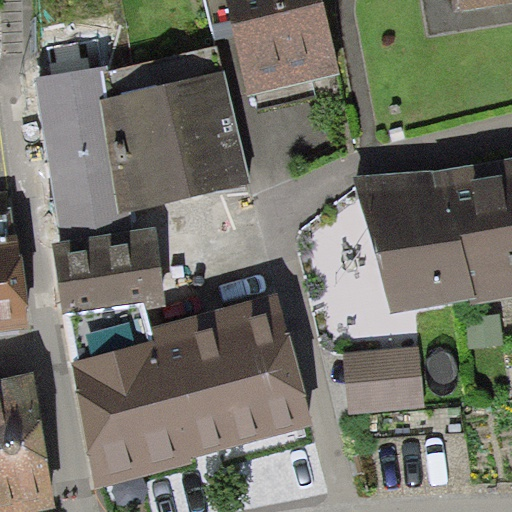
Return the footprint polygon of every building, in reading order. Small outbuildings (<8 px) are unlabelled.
[(232,0),(251,99),(348,79),(326,0),(232,0)] [(511,0),(454,0),(456,14),(511,6),(511,0)] [(249,191),(229,79),(118,98),(113,73),(41,85),(68,239),(136,227),(133,212),(249,191)] [(511,167),(470,175),(492,298),(511,294),(511,167)] [(470,175),(361,193),(382,318),(492,298),(470,175)] [(154,233),(56,248),(66,319),(164,305),(154,233)] [(0,238),(0,332),(31,328),(18,236),(0,238)] [(423,407),(418,346),(344,352),(348,413),(423,407)] [(288,348),(115,400),(141,487),(314,436),(288,348)] [(0,511),(60,511),(33,379),(0,386),(0,511)]
